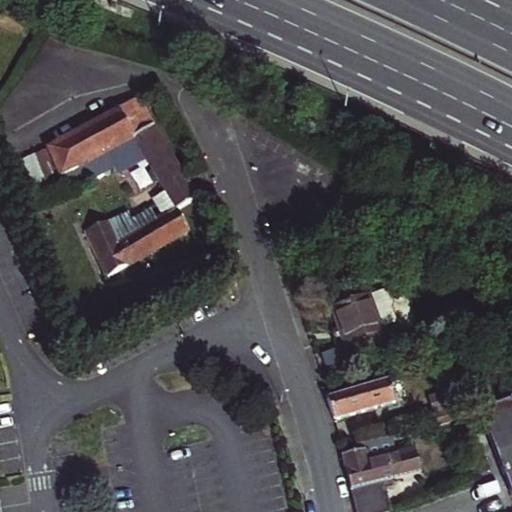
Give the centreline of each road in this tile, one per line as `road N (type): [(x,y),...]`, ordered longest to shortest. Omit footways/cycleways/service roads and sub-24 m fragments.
road 1 (residential): [(213,112),(330,511)]
road 2 (motorway): [(257,0),(511,117)]
